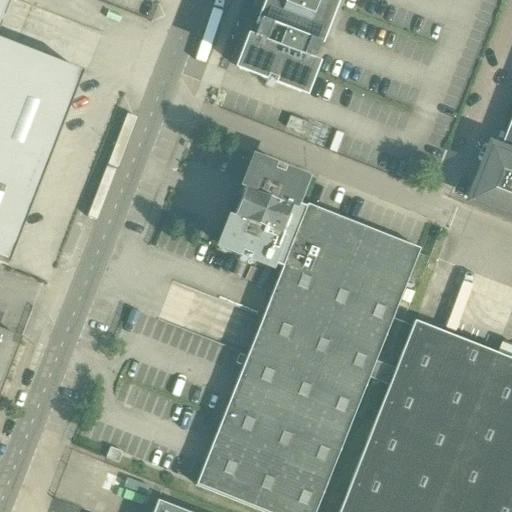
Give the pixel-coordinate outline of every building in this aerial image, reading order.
[(0,0),(0,262),(7,265),(81,74),(0,42),(0,18),(6,0),(0,0)] [(264,0),(255,25),(256,25),(255,28),(256,28),(253,31),(254,33),(253,33),(253,34),(252,35),(251,39),(250,41),(248,41),(237,70),(299,93),(310,65),(309,65),(310,62),(312,58),(312,56),(314,54),(314,50),(315,50),(315,48),(317,49),(335,0),(264,0)] [(285,128),(301,135),(306,124),(289,117),(285,128)] [(511,126),(502,151),(495,149),(474,204),(491,210),(491,211),(494,212),(494,211),(511,218),(511,126)] [(281,268),(239,375),(194,486),(258,511),(315,511),(419,251),(305,206),(305,208),(291,203),(299,183),(253,165),(238,201),(234,199),(229,209),(234,211),(220,247),(266,266),(267,263),(281,268)] [(0,390),(20,340),(0,331),(0,317),(0,316),(0,390)] [(511,511),(511,362),(412,323),(337,511),(511,511)] [(105,459),(117,464),(122,453),(109,448),(105,459)] [(180,511),(156,502),(151,511),(180,511)]
